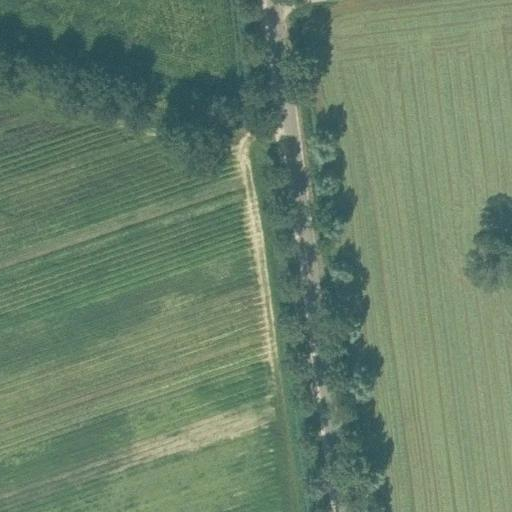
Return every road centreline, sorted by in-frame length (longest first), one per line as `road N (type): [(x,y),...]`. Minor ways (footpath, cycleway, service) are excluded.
road 1 (unclassified): [(341,511),(271,0)]
road 2 (track): [(290,137),(0,53)]
